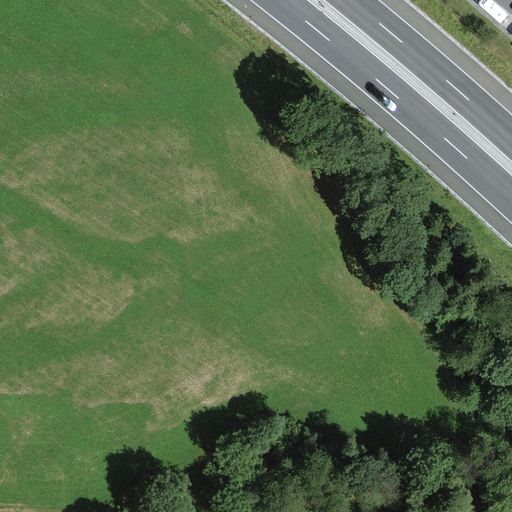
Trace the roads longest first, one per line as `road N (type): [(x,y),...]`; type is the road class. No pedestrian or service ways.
road 1 (motorway): [(277,0),(511,201)]
road 2 (motorway): [(511,139),(351,0)]
